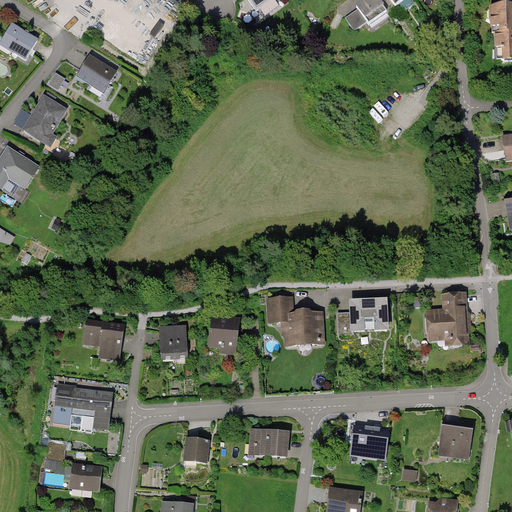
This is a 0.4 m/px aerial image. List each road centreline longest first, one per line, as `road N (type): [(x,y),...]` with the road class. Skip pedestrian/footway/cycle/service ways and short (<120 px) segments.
road 1 (residential): [(458,0),(489,279)]
road 2 (residential): [(314,407),(132,416),(121,511)]
road 3 (residential): [(495,398),(314,407)]
road 4 (residential): [(7,0),(52,28),(63,46),(0,125)]
